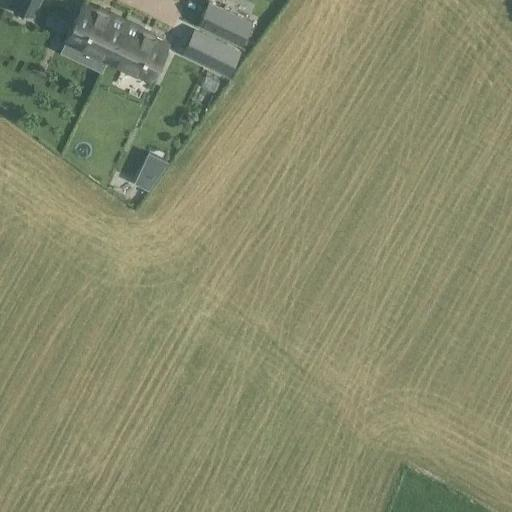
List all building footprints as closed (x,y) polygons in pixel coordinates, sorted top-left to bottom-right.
[(17,0),(14,8),(32,17),(39,0),(17,0)] [(209,1),(198,23),(242,43),(252,22),(209,1)] [(109,55),(126,20),(110,12),(109,14),(83,2),(66,38),(94,51),(95,49),(109,55)] [(143,27),(126,20),(109,55),(123,62),(122,64),(150,77),(167,41),(142,29),(143,27)] [(238,50),(216,40),(205,63),(227,73),(238,50)] [(149,151),(134,181),(148,188),(168,160),(149,151)]
